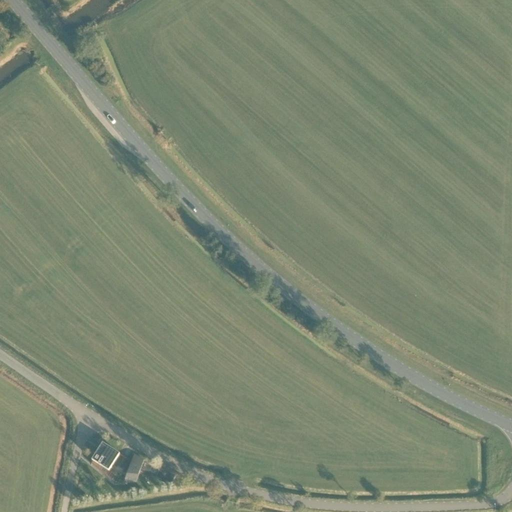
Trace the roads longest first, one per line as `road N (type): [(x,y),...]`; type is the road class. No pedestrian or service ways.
road 1 (secondary): [(511,426),(395,367),(264,272),(158,168),(11,0)]
road 2 (tertiary): [(511,491),(477,505),(292,501),(186,471),(90,416)]
